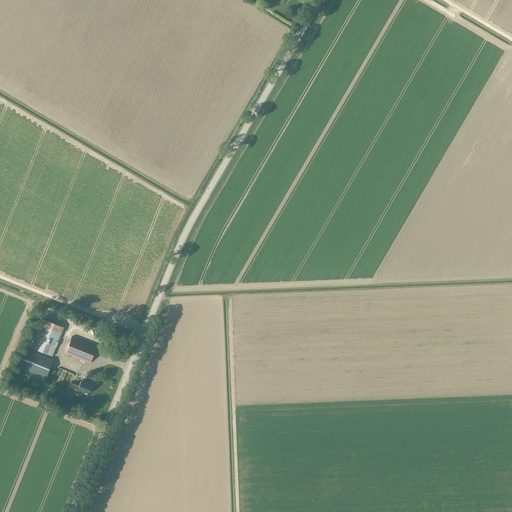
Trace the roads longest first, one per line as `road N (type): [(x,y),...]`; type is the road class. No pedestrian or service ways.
road 1 (unclassified): [(72,511),(185,232),(320,0)]
road 2 (unknown): [(144,333),(0,277)]
